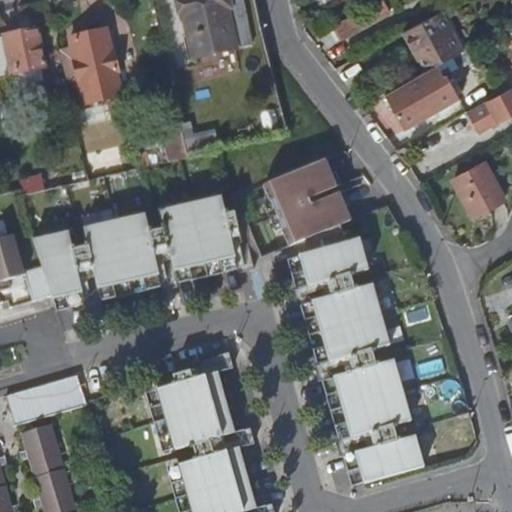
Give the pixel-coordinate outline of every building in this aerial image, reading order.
[(179,0),(184,21),(187,19),(196,60),(238,50),(228,10),(233,9),(230,0),(179,0)] [(383,0),(336,25),(343,37),(401,5),(399,0),(383,0)] [(415,52),(426,72),(448,59),(462,51),(453,32),(456,30),(444,8),(401,32),(412,54),(415,52)] [(81,78),(87,104),(122,96),(118,75),(119,75),(114,53),(113,53),(108,31),(72,40),(74,48),(64,50),(71,81),(81,78)] [(0,41),(0,79),(14,77),(17,89),(47,82),(44,70),(45,69),(48,68),(40,32),(6,39),(6,40),(0,41)] [(467,94),(448,59),(426,72),(400,87),(405,97),(397,101),(411,126),(467,94)] [(511,85),(500,92),(501,93),(475,108),(486,128),(511,112),(511,85)] [(172,159),(191,155),(183,118),(164,122),(172,159)] [(505,200),(484,162),(454,180),(475,217),(505,200)] [(279,218),(340,194),(330,168),(269,193),(279,218)] [(340,194),(279,218),(293,253),(315,244),(338,235),(354,229),(340,194)] [(118,223),(90,229),(87,231),(91,249),(84,252),(76,253),(72,234),(37,242),(46,270),(55,300),(56,303),(71,299),(86,296),(80,270),(87,268),(95,267),(101,292),(108,291),(117,289),(132,285),(148,282),(162,279),(157,253),(165,251),(172,249),(177,275),(194,272),(209,268),(224,265),(240,262),(234,236),(235,235),(242,233),(242,232),(238,215),(230,217),(226,198),(195,205),(164,213),(168,232),(160,234),(153,235),(148,216),(118,223)] [(381,447),(383,454),(358,460),(362,476),(365,492),(392,485),(426,476),(417,445),(398,450),(396,443),(394,436),(413,431),(404,400),(395,369),(376,374),(373,367),(371,359),(390,354),(385,336),(381,324),(373,293),(354,299),(352,291),(349,284),(368,278),(364,265),(359,247),(344,252),(338,235),(315,244),(320,259),(304,263),(308,279),(311,287),(313,295),(338,288),(340,295),(342,303),(316,310),(321,326),(325,340),(329,355),(330,358),(333,370),(357,364),(358,363),(361,370),(363,378),(361,378),(337,385),(341,400),(345,415),(349,430),(354,446),(378,440),(381,447)] [(55,300),(46,270),(27,276),(16,240),(0,244),(0,285),(27,278),(35,305),(55,300)] [(296,283),(308,279),(304,263),(292,267),(296,283)] [(209,268),(194,272),(196,284),(227,277),(224,265),(209,268)] [(132,285),(117,289),(119,301),(150,294),(148,282),(132,285)] [(58,315),(60,315),(73,312),(71,299),(56,303),(55,303),(58,315)] [(317,359),(329,355),(325,340),(321,326),(309,329),(317,359)] [(168,421),(169,424),(172,437),(176,452),(194,448),(196,455),(196,456),(198,462),(180,466),(185,483),(189,498),(192,511),(253,511),(257,511),(249,481),(241,451),(215,458),(213,451),(211,442),(236,436),(228,405),(227,400),(220,374),(194,381),(192,374),(175,378),(177,386),(160,391),(164,407),(168,421)] [(59,417),(90,409),(80,379),(7,399),(15,430),(59,417)] [(338,434),(349,430),(345,415),(341,400),(329,404),(338,434)] [(156,424),(157,429),(160,441),(172,437),(169,424),(168,421),(164,407),(152,410),(156,424)] [(76,511),(65,474),(53,429),(22,438),(35,482),(44,511),(76,511)] [(13,511),(7,490),(0,466),(0,511),(13,511)] [(354,495),(365,492),(362,476),(349,479),(354,495)] [(178,511),(192,511),(189,498),(185,483),(172,486),(176,502),(178,511)]
